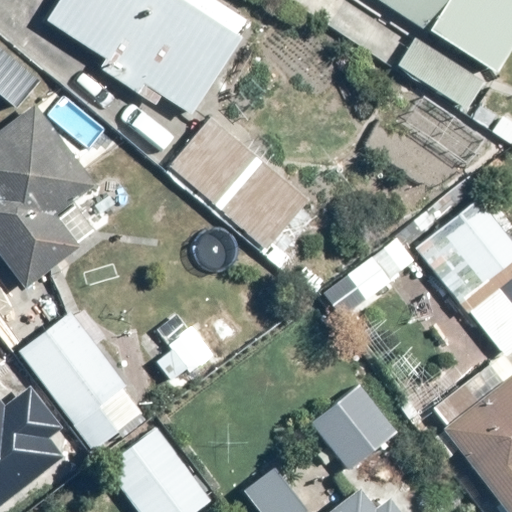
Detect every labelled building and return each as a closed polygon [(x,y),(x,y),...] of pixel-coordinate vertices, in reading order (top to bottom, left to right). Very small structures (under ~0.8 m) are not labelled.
[(192,118),(242,40),(253,23),(216,0),(61,0),(47,23),(103,59),(95,71),(156,110),(163,100),(192,118)] [(458,109),(511,26),(511,0),(375,0),(418,28),(393,66),(458,109)] [(95,231),(70,198),(91,182),(28,100),(0,120),(0,267),(17,291),(95,231)] [(259,249),(303,198),(204,114),(160,165),(259,249)] [(366,304),(421,260),(496,352),(500,357),(511,346),(511,246),(472,197),(481,190),(464,169),(339,272),(366,304)] [(137,411),(64,311),(13,348),(86,449),(137,411)] [(511,511),(511,371),(496,352),(420,413),(494,504),(500,511),(511,511)] [(427,511),(406,484),(415,478),(396,453),(346,388),(306,419),(356,484),(320,511),(307,511),(269,462),(233,490),(249,511),(427,511)] [(187,511),(205,500),(152,427),(100,463),(135,511),(187,511)]
